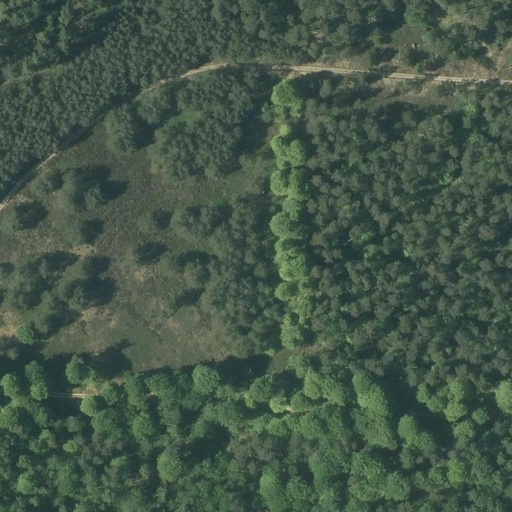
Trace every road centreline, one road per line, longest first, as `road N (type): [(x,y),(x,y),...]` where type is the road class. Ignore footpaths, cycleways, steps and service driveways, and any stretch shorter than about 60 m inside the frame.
road 1 (track): [(511,83),(273,67),(190,72),(132,94),(90,123),(0,207)]
road 2 (track): [(511,418),(0,392)]
